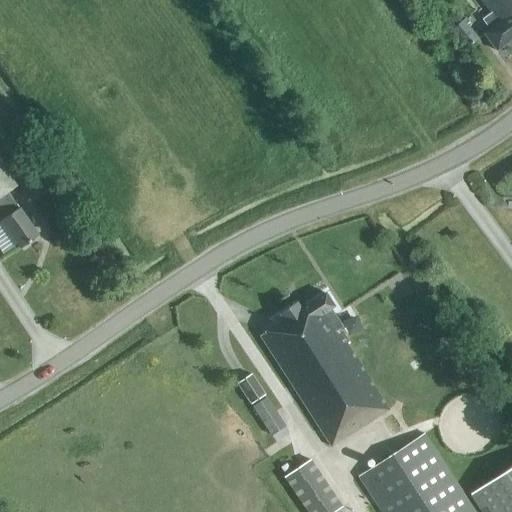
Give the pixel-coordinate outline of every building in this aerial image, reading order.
[(511,0),(479,0),(490,14),(481,20),(488,30),(483,34),(496,52),(511,39),(511,0)] [(466,49),(479,38),(463,20),(451,29),(466,49)] [(0,163),(0,222),(20,249),(38,236),(19,209),(18,209),(7,193),(16,186),(0,163)] [(31,200),(53,185),(46,174),(23,189),(31,200)] [(342,328),(330,310),(334,308),(325,294),(300,310),(296,303),(278,314),(283,321),(259,336),(331,447),(388,410),(337,331),(342,328)] [(250,404),(265,394),(251,374),(237,384),(250,404)] [(271,435),(285,427),(266,397),(251,406),(271,435)] [(380,511),(474,511),(424,435),(358,477),(380,511)] [(305,511),(332,511),(342,505),(310,459),(283,478),(305,511)] [(480,511),(511,511),(511,465),(469,493),(480,511)]
